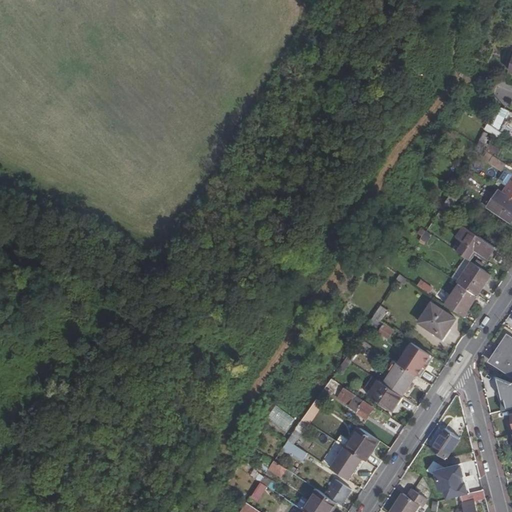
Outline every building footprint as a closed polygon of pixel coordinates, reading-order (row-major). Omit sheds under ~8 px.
[(508,128),(511,119),(511,111),(495,105),(490,116),(508,128)] [(504,133),(508,128),(490,116),(488,122),(504,133)] [(501,139),(504,133),(488,122),(485,128),(501,139)] [(494,137),(483,132),(478,145),(485,150),(486,149),(497,156),(501,150),(489,143),(490,141),(491,142),(494,137)] [(504,172),(509,166),(494,155),(489,162),(504,172)] [(465,203),(468,199),(453,189),(451,193),(458,198),(465,203)] [(511,219),(511,199),(500,191),(489,206),(511,222),(511,219)] [(450,210),(458,198),(451,193),(443,206),(450,210)] [(450,210),(443,206),(441,210),(448,215),(450,210)] [(488,258),(496,247),(464,226),(457,236),(465,242),(458,252),(469,259),(476,249),(488,258)] [(432,235),(427,232),(422,239),(428,243),(432,235)] [(414,253),(400,274),(405,277),(417,259),(416,258),(418,256),(414,253)] [(459,283),(478,296),(492,275),(470,260),(461,274),(463,275),(458,283),(459,283)] [(436,270),(427,264),(416,281),(425,287),(436,270)] [(400,274),(397,280),(402,284),(406,278),(405,277),(400,274)] [(445,304),(464,316),(478,296),(459,283),(445,304)] [(439,289),(436,296),(444,300),(447,293),(439,289)] [(456,319),(432,303),(419,322),(443,338),(456,319)] [(374,317),(394,331),(401,335),(408,323),(381,305),(374,317)] [(374,317),(369,324),(381,331),(378,334),(382,337),(384,334),(390,339),(394,331),(374,317)] [(511,375),(511,338),(508,336),(504,343),(505,345),(498,355),(496,354),(491,361),(511,375)] [(416,375),(418,376),(432,355),(412,342),(399,363),(416,375)] [(340,366),(345,371),(355,359),(350,355),(340,366)] [(384,384),(402,396),(416,375),(399,363),(398,363),(384,384)] [(511,381),(497,377),(502,399),(506,399),(507,408),(511,406),(511,381)] [(332,379),(317,399),(323,403),(337,383),(332,379)] [(392,411),(402,396),(384,384),(378,380),(369,395),(392,411)] [(371,415),(376,408),(344,387),(338,398),(358,411),(360,407),(371,415)] [(317,399),(303,419),(309,423),(323,403),(317,399)] [(392,431),(399,436),(405,427),(391,419),(387,425),(393,429),(392,431)] [(346,448),(365,461),(379,440),(359,427),(346,448)] [(446,429),(432,450),(447,460),(461,439),(446,429)] [(304,459),(308,453),(289,440),(282,449),(290,454),(291,452),(304,459)] [(345,447),(331,468),(350,480),(355,473),(359,467),(360,468),(365,461),(346,448),(345,447)] [(287,468),(275,460),(269,468),(281,477),(287,468)] [(460,486),(454,463),(435,467),(442,490),(460,486)] [(251,476),(261,481),(265,474),(255,469),(251,476)] [(337,502),(342,505),(352,490),(337,479),(327,495),(337,502)] [(416,489),(424,494),(429,485),(420,480),(416,489)] [(261,482),(252,496),(258,500),(267,486),(261,482)] [(307,511),(330,511),(337,502),(327,495),(319,490),(305,511),(307,511)] [(422,511),(430,501),(413,490),(409,497),(420,505),(416,511),(422,511)] [(484,491),(463,496),(466,510),(459,511),(477,511),(476,501),(486,499),(484,491)] [(404,494),(391,511),(416,511),(420,505),(409,497),(404,494)] [(300,511),(303,509),(287,499),(277,511),(288,511),(290,511),(291,511),(300,511)]
